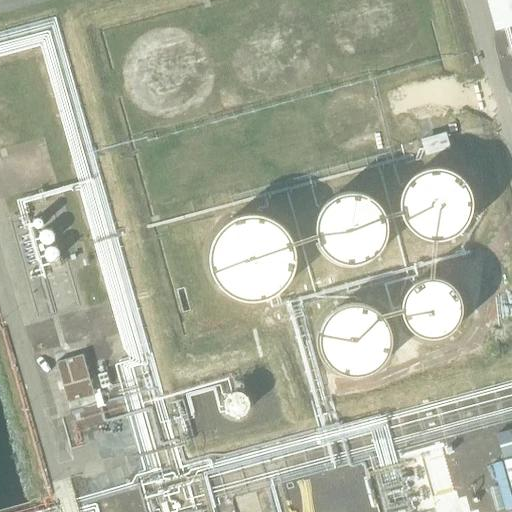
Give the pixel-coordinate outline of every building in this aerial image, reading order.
[(511,0),(485,0),(494,29),(511,24),(511,0)] [(447,130),(424,137),(427,150),(451,144),(447,130)] [(429,164),(424,166),(420,168),(417,171),(414,173),(411,176),(409,180),(407,184),(406,185),(405,188),(405,190),(404,193),(404,197),(404,199),(404,202),(404,205),(405,206),(405,209),(406,211),(407,214),(408,215),(409,218),(410,219),(411,220),(413,223),(416,226),(420,229),(423,231),(428,233),(432,234),(437,235),(441,235),(446,235),(450,234),(454,232),(459,230),(462,228),(465,226),(466,225),(467,224),(469,221),(470,220),(472,218),(474,214),(475,209),(476,206),(477,203),(477,202),(477,199),(477,196),(476,193),(476,191),(475,188),(474,184),(473,181),(471,179),(468,175),(466,173),(464,171),(462,169),(459,167),(455,165),(451,163),(448,163),(445,162),(440,162),(437,162),(434,162),(431,163),(429,164)] [(359,187),(356,186),(352,186),(349,187),(346,187),(342,189),(339,190),(336,191),(332,194),(329,197),(326,200),(323,204),(322,207),(320,210),(319,212),(319,215),(318,218),(318,220),(318,223),(318,226),(318,228),(319,231),(319,234),(320,235),(321,238),(322,241),(324,243),(326,246),(327,247),(329,249),(330,250),(334,253),(336,255),(339,256),(343,258),(348,259),(351,259),(354,260),(357,260),(360,259),(364,258),(367,257),(370,256),(374,254),(378,251),(381,248),(383,246),(384,245),(386,241),(388,237),(389,234),(390,232),(390,231),(391,228),(391,226),(391,223),(391,222),(391,219),(391,217),(390,214),(389,210),(387,206),(384,202),(383,199),(379,196),(377,194),(375,192),(371,190),(366,188),(362,187),(359,187)] [(270,213),(265,212),(262,211),(259,211),(255,210),(252,210),(247,211),(244,212),(241,212),(238,214),(235,215),(231,217),(228,219),(225,221),(223,224),(222,225),(220,227),(218,230),(216,233),(215,236),(214,239),(213,242),(212,245),(212,247),(211,250),(211,253),(211,255),(212,258),(212,262),(213,265),(214,268),(215,271),(217,275),(218,277),(221,281),(224,284),(228,287),(229,288),(232,290),(237,293),(240,294),(243,295),(248,296),(253,296),(256,296),(259,296),(264,295),(269,294),(274,292),(277,290),(279,288),(283,285),(287,282),(290,278),(291,275),(293,272),(294,269),(295,267),(295,266),(296,263),(297,261),(297,258),(297,255),(297,253),(297,250),(297,246),(296,245),(296,241),(295,238),(293,235),(291,231),(289,228),(287,226),(286,224),(284,222),(280,219),(277,217),(274,215),(270,213)] [(39,218),(38,218),(37,218),(36,218),(35,219),(34,219),(34,220),(34,221),(33,221),(33,222),(33,223),(34,224),(34,225),(35,226),(36,226),(36,227),(37,227),(38,227),(39,227),(40,226),(41,226),(41,225),(42,225),(42,224),(42,223),(42,222),(42,221),(42,220),(41,220),(41,219),(40,219),(40,218),(39,218)] [(50,230),(49,230),(48,230),(47,229),(47,230),(46,230),(45,230),(44,230),(43,231),(42,231),(42,232),(41,232),(41,233),(40,234),(40,235),(40,236),(40,237),(40,238),(40,239),(41,240),(41,241),(42,241),(42,242),(43,243),(44,243),(45,244),(46,244),(47,244),(48,244),(49,244),(50,244),(50,243),(51,243),(52,242),(53,242),(53,241),(53,240),(54,240),(54,239),(54,238),(54,237),(54,236),(54,235),(54,234),(53,233),(53,232),(52,232),(52,231),(51,231),(51,230),(50,230)] [(55,247),(54,247),(53,246),(52,246),(51,246),(50,247),(49,247),(48,248),(47,248),(47,249),(46,249),(46,250),(45,251),(45,252),(45,253),(45,254),(45,255),(45,256),(45,257),(46,257),(46,258),(47,259),(48,259),(48,260),(49,260),(50,260),(50,261),(51,261),(52,261),(53,261),(54,261),(55,260),(56,260),(57,259),(57,258),(58,258),(58,257),(59,257),(59,256),(59,255),(59,254),(59,253),(59,252),(59,251),(58,250),(58,249),(57,249),(57,248),(56,248),(56,247),(55,247)] [(465,307),(465,306),(465,303),(464,301),(464,299),(463,297),(462,293),(461,291),(459,289),(457,286),(455,284),(452,282),(450,280),(448,279),(445,278),(442,277),(440,277),(437,276),(434,276),(431,277),(429,277),(426,278),(424,279),(420,280),(418,282),(415,284),(413,285),(412,288),(410,290),(409,292),(407,295),(406,298),(405,301),(405,304),(405,307),(405,309),(406,312),(406,315),(407,316),(408,319),(409,321),(410,323),(412,325),(414,328),(416,329),(418,331),(420,333),(424,334),(427,335),(429,336),(432,336),(435,336),(439,336),(441,336),(444,335),(447,334),(449,333),(451,331),(454,330),(456,328),(458,326),(460,323),(462,320),(463,317),(464,315),(464,312),(465,310),(465,307)] [(367,302),(362,301),(357,300),(353,300),(348,301),(344,302),(341,303),(338,304),(334,307),(331,310),(329,312),(327,314),(324,318),(323,320),(321,323),(320,326),(320,329),(319,332),(319,333),(319,335),(319,338),(319,341),(319,344),(320,347),(321,348),(322,351),(322,353),(324,355),(325,357),(326,359),(327,360),(328,361),(330,364),(334,366),(338,369),(341,370),(343,371),(348,373),(352,373),(357,373),(361,373),(366,372),(370,370),(374,368),(378,366),(381,363),(382,361),(384,359),(387,355),(388,354),(389,351),(390,348),(391,347),(391,344),(391,343),(392,341),(392,338),(392,335),(392,333),(392,332),(391,329),(390,325),(388,320),(387,318),(386,316),(383,313),(381,311),(380,310),(377,308),(375,306),(371,304),(367,302)] [(94,395),(83,354),(56,362),(67,402),(94,395)] [(240,395),(239,394),(238,394),(237,394),(236,394),(235,394),(233,394),(232,394),(231,395),(230,395),(228,396),(228,397),(227,397),(226,398),(225,399),(225,400),(224,401),(224,402),(223,403),(223,404),(223,405),(223,406),(223,407),(223,408),(223,409),(223,410),(223,411),(224,412),(224,413),(225,414),(225,415),(226,416),(228,417),(229,418),(230,418),(231,419),(232,419),(233,419),(235,419),(236,419),(237,419),(238,419),(240,419),(241,418),(242,418),(243,417),(244,416),(245,415),(246,414),(246,413),(247,412),(247,411),(247,410),(248,410),(248,409),(248,408),(248,407),(248,406),(248,405),(248,404),(248,403),(247,402),(247,401),(246,400),(246,399),(245,399),(245,398),(244,398),(243,397),(242,396),(241,396),(240,395)] [(511,429),(497,434),(511,487),(511,429)] [(273,511),(270,496),(259,499),(261,511),(273,511)] [(423,511),(421,502),(382,511),(423,511)]
